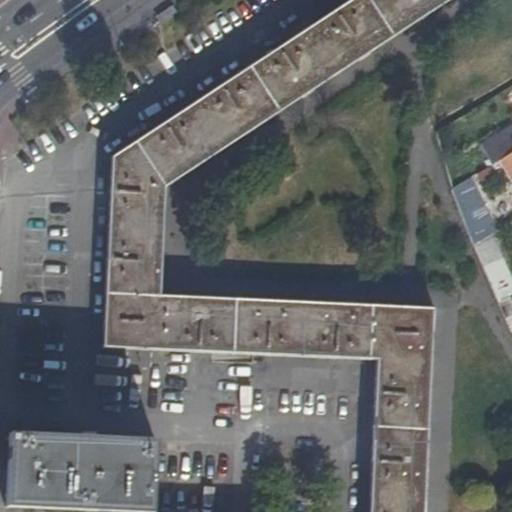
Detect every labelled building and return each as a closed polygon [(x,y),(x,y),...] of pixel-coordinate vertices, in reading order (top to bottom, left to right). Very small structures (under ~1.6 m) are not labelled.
[(157,200),(457,0),(357,0),(103,171),(94,361),(351,370),(362,370),(357,511),(412,511),(421,320),(361,317),(152,309),(157,200)] [(511,157),(511,131),(480,152),(491,171),(511,157)] [(492,238),(468,196),(453,204),(472,249),(480,245),(492,238)] [(506,301),(480,245),(472,249),(498,306),(506,301)] [(511,308),(507,301),(506,301),(498,306),(511,329),(511,308)] [(10,438),(5,510),(77,511),(152,511),(155,441),(10,438)]
